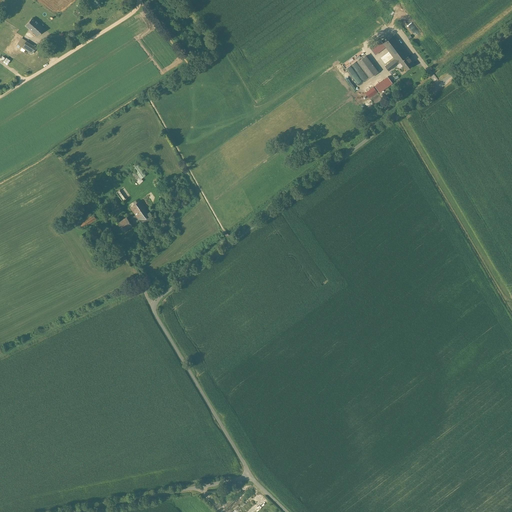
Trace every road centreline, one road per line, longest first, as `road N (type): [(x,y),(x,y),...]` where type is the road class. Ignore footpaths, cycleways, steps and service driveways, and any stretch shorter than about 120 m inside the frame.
road 1 (unclassified): [(250,474),(156,300),(511,24)]
road 2 (unclassified): [(57,511),(250,474)]
road 3 (track): [(0,96),(140,1)]
